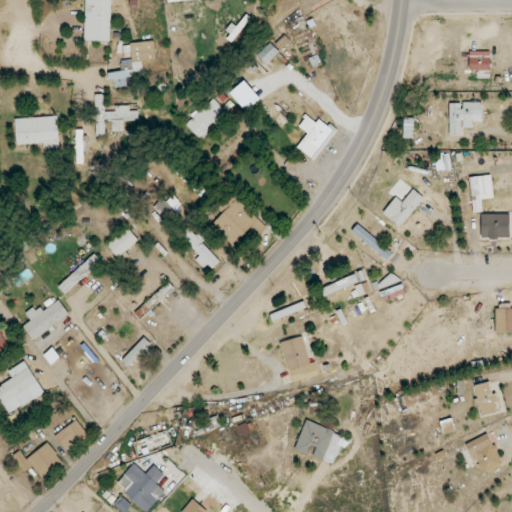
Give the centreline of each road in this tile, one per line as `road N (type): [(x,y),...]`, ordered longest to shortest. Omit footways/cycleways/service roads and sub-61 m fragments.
road 1 (tertiary): [(41,511),(318,208),(383,86),(396,0)]
road 2 (residential): [(1,303),(108,440)]
